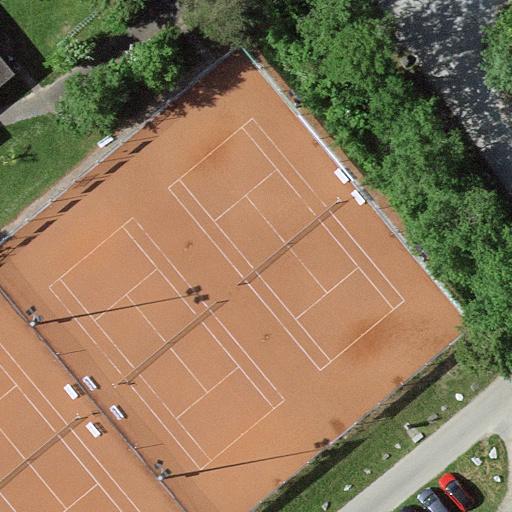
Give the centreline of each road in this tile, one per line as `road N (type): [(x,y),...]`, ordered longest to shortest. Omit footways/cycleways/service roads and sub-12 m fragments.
road 1 (residential): [(511,390),(363,511)]
road 2 (residential): [(418,0),(511,152)]
